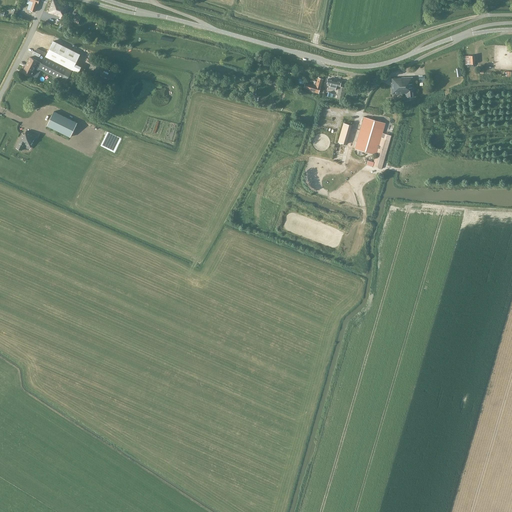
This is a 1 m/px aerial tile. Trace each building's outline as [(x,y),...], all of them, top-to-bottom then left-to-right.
[(35,12),(36,8),(37,4),(38,0),(26,0),(30,1),(27,9),(30,10),(29,13),(32,14),(33,11),(35,12)] [(69,5),(64,3),(55,0),(51,0),(52,1),(48,10),(48,11),(48,13),(59,17),(59,18),(64,20),(69,5)] [(75,64),(80,55),(53,41),(45,56),(72,70),(78,73),(81,67),(75,64)] [(465,66),(475,65),(474,56),(464,57),(465,66)] [(42,63),(38,61),(30,57),(23,72),(31,76),(31,75),(37,78),(41,70),(56,78),(61,80),(66,83),(72,70),(63,66),(45,57),(42,63)] [(402,94),(401,77),(391,78),(392,83),(391,83),(392,94),(402,94)] [(412,77),(401,77),(402,94),(406,93),(407,97),(414,97),(412,77)] [(320,87),(323,79),(318,78),(315,85),(305,83),(304,86),(303,88),(310,89),(310,91),(314,92),(318,93),(320,87)] [(340,84),(340,82),(328,80),(327,81),(326,84),(330,84),(330,85),(330,86),(328,86),(328,88),(329,89),(335,90),(336,86),(339,86),(340,86),(340,84)] [(343,100),(345,88),(340,87),(340,89),(338,89),(336,98),(343,100)] [(77,123),(54,111),(47,126),(70,137),(77,123)] [(374,163),(367,161),(366,164),(381,168),(390,140),(381,137),(385,123),(364,116),(354,148),(376,155),(374,163)] [(338,142),(346,144),(351,125),(344,122),(338,142)] [(36,136),(26,131),(24,135),(22,134),(16,147),(22,150),(24,144),(31,147),(36,136)] [(341,214),(343,219),(349,215),(347,210),(341,214)]
